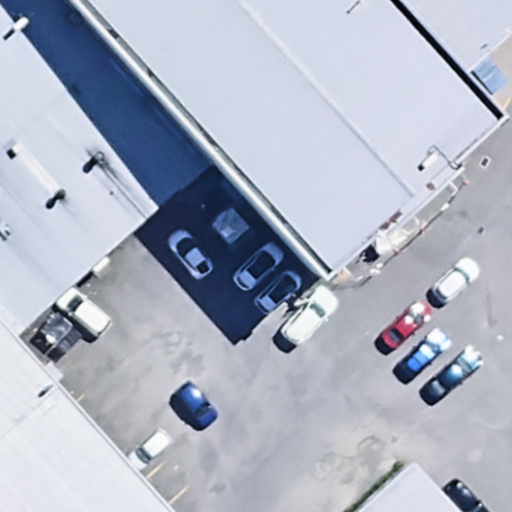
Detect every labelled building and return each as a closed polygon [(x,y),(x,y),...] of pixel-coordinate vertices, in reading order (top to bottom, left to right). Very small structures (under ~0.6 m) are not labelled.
[(0,0),(0,330),(27,362),(209,204),(31,0),(0,0)] [(31,0),(209,204),(279,285),(482,110),(386,0),(31,0)] [(511,0),(386,0),(482,110),(511,83),(511,0)] [(0,511),(158,511),(27,362),(0,330),(0,511)] [(448,511),(415,476),(376,511),(448,511)]
